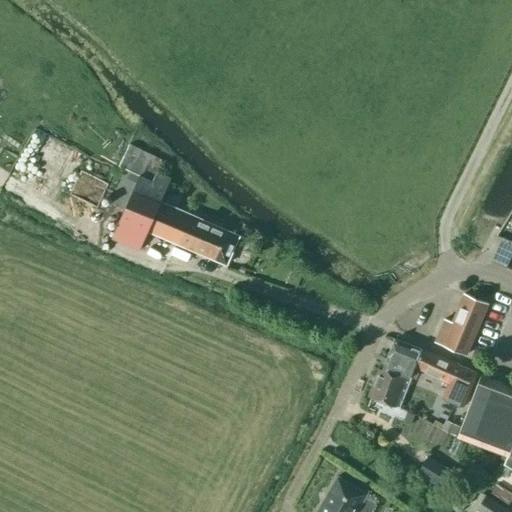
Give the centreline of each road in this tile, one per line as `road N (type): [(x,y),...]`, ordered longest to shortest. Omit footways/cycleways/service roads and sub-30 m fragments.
road 1 (residential): [(284,507),(377,324)]
road 2 (residential): [(511,280),(450,273),(377,324)]
